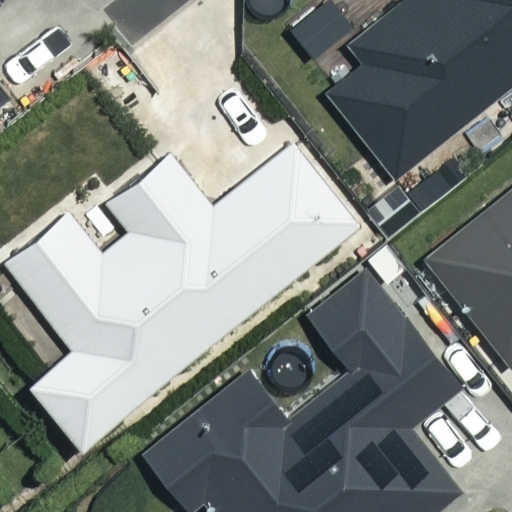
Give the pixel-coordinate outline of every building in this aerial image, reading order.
[(0,0),(0,98),(14,87),(0,70),(0,0)] [(395,180),(511,88),(511,0),(391,0),(345,36),(361,56),(322,87),(395,180)] [(36,380),(81,439),(362,225),(293,135),(214,195),(175,143),(105,197),(127,226),(102,244),(76,210),(16,256),(83,344),(36,380)] [(511,182),(422,253),(511,364),(511,362),(511,182)] [(437,511),(470,486),(420,422),(471,382),(368,250),(301,302),(352,367),(287,417),(245,363),(144,442),(190,501),(205,489),(223,511),(437,511)]
